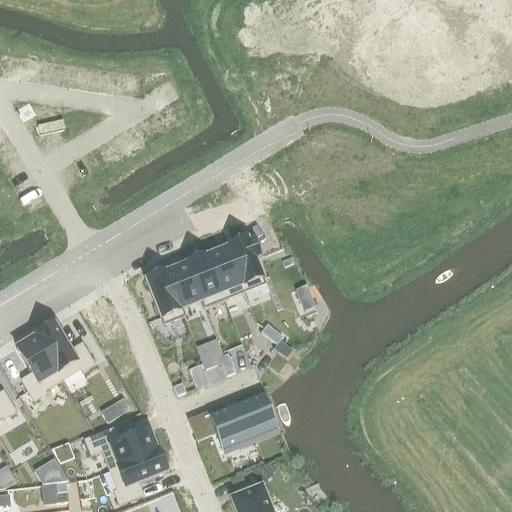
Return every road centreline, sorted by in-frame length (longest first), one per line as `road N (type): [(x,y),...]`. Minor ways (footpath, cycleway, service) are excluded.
road 1 (residential): [(95,248),(131,313),(210,511)]
road 2 (residential): [(95,248),(287,131)]
